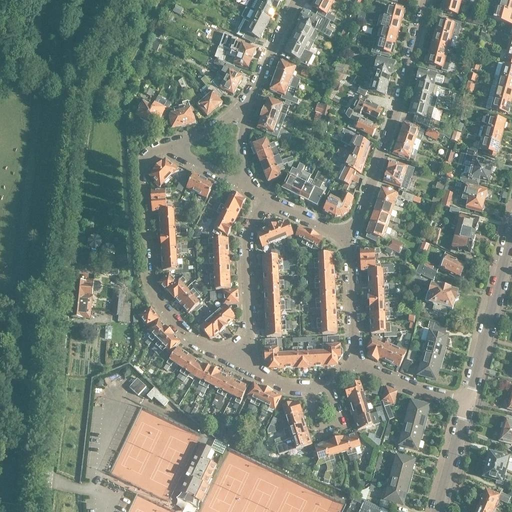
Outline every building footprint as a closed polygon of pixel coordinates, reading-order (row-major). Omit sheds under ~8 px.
[(250,0),(247,7),(255,12),(270,19),(275,10),(276,10),(260,2),(255,0),(250,0)] [(256,0),(260,2),(276,10),(281,0),(280,0),(256,0)] [(333,5),(323,0),(316,0),(313,7),(324,13),(322,17),(327,19),(334,23),(336,18),(329,14),(333,5)] [(461,4),(446,0),(444,0),(442,10),(458,15),(457,15),(458,16),(461,4)] [(487,7),(511,13),(511,2),(502,0),(487,0),(485,7),(487,7)] [(388,6),(384,18),(401,22),(404,12),(388,7),(388,6)] [(244,18),(250,22),(265,29),(270,19),(255,12),(247,7),(242,17),(244,18)] [(484,18),(494,21),(511,25),(511,13),(487,7),(484,18)] [(367,14),(361,11),(357,22),(364,24),(367,14)] [(305,12),(299,22),(316,30),(316,31),(319,33),(330,38),(332,33),(322,29),(327,19),(322,17),(322,16),(320,20),(305,12)] [(475,16),(473,23),(483,26),(485,19),(475,16)] [(401,22),(384,18),(379,17),(376,27),(381,28),(398,33),(401,22)] [(243,38),(243,39),(251,43),(254,44),(257,38),(260,39),(265,29),(250,22),(244,19),(236,35),(243,38)] [(439,21),(436,32),(452,36),(455,26),(453,25),(454,21),(448,20),(447,23),(439,21)] [(295,32),(314,42),(319,33),(316,31),(316,30),(299,22),(300,23),(295,32)] [(398,33),(381,28),(379,39),(395,44),(398,33)] [(295,32),(290,42),(313,54),(315,50),(311,48),(314,42),(295,32)] [(436,32),(433,43),(450,47),(454,48),(457,38),(452,36),(436,32)] [(503,35),(502,39),(503,41),(505,41),(507,40),(510,41),(508,48),(511,48),(511,37),(505,35),(503,35)] [(221,42),(219,47),(232,52),(232,53),(243,57),(243,55),(249,57),(248,58),(252,59),(253,56),(255,55),(256,52),(255,50),(256,49),(249,47),(251,43),(238,37),(234,47),(221,42)] [(392,54),(395,44),(379,39),(375,38),(371,53),(389,58),(390,54),(392,54)] [(161,42),(154,39),(149,48),(157,52),(161,42)] [(285,52),(300,60),(299,62),(308,66),(314,54),(313,54),(290,42),(285,52)] [(433,43),(430,53),(447,58),(450,47),(433,43)] [(505,60),(506,60),(506,59),(507,59),(506,63),(511,64),(511,48),(508,48),(497,45),(496,49),(507,52),(505,60)] [(215,58),(217,59),(224,63),(227,55),(236,58),(234,64),(248,69),(248,68),(250,68),(251,65),(250,63),(252,59),(248,58),(249,57),(243,55),(243,57),(232,53),(232,52),(219,47),(215,58)] [(449,58),(447,58),(430,53),(427,64),(443,68),(443,69),(443,70),(442,70),(442,71),(448,73),(451,59),(449,58)] [(217,74),(226,81),(238,87),(242,78),(231,72),(226,69),(228,66),(217,59),(215,58),(213,61),(215,62),(214,64),(220,67),(219,70),(217,74)] [(377,59),(374,70),(391,75),(391,74),(392,75),(395,63),(377,59)] [(282,61),(278,71),(292,77),(296,67),(282,61)] [(492,75),(495,76),(500,77),(511,80),(511,68),(504,67),(504,66),(505,64),(499,62),(498,65),(496,70),(494,70),(492,75)] [(338,64),(336,71),(344,73),(346,66),(338,64)] [(307,76),(310,71),(303,68),(300,73),(307,76)] [(367,80),(371,81),(388,86),(391,75),(374,70),(370,69),(367,80)] [(417,82),(434,87),(436,82),(443,84),(445,78),(435,75),(436,71),(427,69),(426,73),(420,71),(417,82)] [(278,71),(274,81),(289,87),(290,82),(296,84),(295,86),(303,89),(306,82),(292,77),(278,71)] [(217,74),(214,80),(208,74),(205,77),(210,83),(216,90),(222,95),(223,94),(227,96),(228,94),(233,96),(238,87),(226,81),(221,77),(217,74)] [(492,87),(497,88),(511,92),(511,80),(500,77),(495,76),(492,87)] [(200,92),(206,100),(215,110),(222,103),(219,99),(221,97),(220,96),(221,94),(216,90),(210,83),(205,77),(201,80),(206,87),(200,92)] [(289,87),(274,81),(271,91),(285,96),(283,100),(297,105),(299,100),(293,98),(292,99),(290,98),(292,94),(287,92),(289,87)] [(368,92),(369,92),(369,91),(385,96),(388,86),(371,81),(368,92)] [(417,82),(415,92),(432,97),(439,99),(442,89),(435,86),(434,87),(417,82)] [(148,87),(144,93),(151,97),(155,91),(148,87)] [(360,87),(357,93),(365,97),(368,91),(360,87)] [(489,97),(494,99),(511,103),(511,98),(511,92),(497,88),(492,87),(489,97)] [(415,92),(412,102),(429,108),(432,97),(415,92)] [(491,111),(492,111),(492,110),(508,114),(511,103),(494,99),(489,97),(486,108),(491,109),(491,111)] [(198,98),(196,100),(198,106),(207,117),(215,110),(206,100),(202,103),(198,98)] [(354,99),(349,109),(358,114),(360,111),(378,120),(381,114),(383,110),(358,98),(357,101),(354,99)] [(145,99),(143,102),(136,116),(141,118),(141,120),(144,121),(145,121),(146,121),(153,107),(149,105),(150,102),(145,99)] [(265,108),(285,116),(286,116),(288,111),(290,107),(291,103),(285,101),(283,105),(269,99),(266,108),(265,108)] [(153,107),(146,121),(147,121),(148,123),(151,125),(152,124),(157,126),(164,111),(167,113),(169,109),(171,104),(162,100),(157,109),(153,107)] [(429,108),(412,102),(409,114),(415,116),(412,122),(423,126),(428,128),(431,130),(437,110),(429,108)] [(458,110),(459,104),(454,103),(451,102),(450,108),(458,110)] [(185,106),(179,107),(184,126),(196,123),(194,116),(193,116),(192,113),(197,111),(193,103),(185,105),(185,106)] [(316,111),(323,114),(326,106),(319,104),(316,111)] [(332,108),(326,106),(323,114),(322,117),(327,120),(332,108)] [(174,113),(171,114),(170,118),(171,122),(169,122),(171,129),(184,126),(179,107),(173,109),(174,113)] [(261,119),(276,124),(281,126),(285,116),(265,108),(261,119)] [(355,132),(356,129),(372,137),(377,127),(361,119),(363,116),(358,114),(347,109),(344,114),(348,118),(354,122),(352,126),(348,124),(346,128),(355,132)] [(320,122),(322,117),(323,114),(317,112),(314,120),(320,122)] [(503,133),(506,122),(486,117),(484,124),(487,125),(486,128),(503,133)] [(276,124),(261,119),(262,119),(259,128),(267,131),(266,134),(278,138),(277,139),(289,144),(292,135),(280,131),(275,129),(276,124)] [(456,122),(454,130),(462,132),(464,124),(456,122)] [(425,132),(404,124),(401,134),(422,141),(421,141),(425,132)] [(478,138),(480,138),(500,144),(503,133),(486,128),(481,127),(478,138)] [(434,131),(428,128),(426,134),(437,139),(438,138),(441,140),(443,136),(443,135),(434,131)] [(444,131),(443,135),(443,136),(450,139),(452,133),(444,131)] [(461,134),(454,132),(451,140),(459,142),(461,134)] [(401,134),(397,145),(418,152),(422,141),(401,134)] [(500,144),(480,138),(478,138),(467,135),(466,139),(479,142),(478,149),(480,150),(480,151),(483,152),(483,153),(489,155),(488,157),(492,158),(492,157),(496,158),(500,144)] [(368,155),(371,145),(355,137),(354,140),(351,139),(348,145),(352,147),(368,155)] [(267,139),(253,145),(257,154),(276,147),(285,143),(277,139),(274,143),(269,145),(267,139)] [(397,145),(393,154),(400,156),(399,157),(403,159),(404,158),(414,162),(416,157),(418,152),(397,145)] [(279,156),(278,151),(276,147),(257,154),(261,163),(274,158),(279,156)] [(364,165),(368,155),(352,147),(349,153),(340,148),(338,152),(354,160),(354,159),(359,161),(359,163),(364,165)] [(490,173),(492,165),(484,163),(484,161),(473,158),(474,152),(470,150),(468,149),(466,155),(465,161),(464,167),(465,167),(471,169),(471,168),(490,173)] [(332,153),(336,155),(346,160),(343,165),(344,166),(344,167),(356,172),(361,174),(364,165),(359,163),(359,161),(354,159),(354,160),(338,152),(334,150),(332,153)] [(453,158),(454,153),(448,151),(445,162),(451,164),(451,163),(453,158)] [(329,163),(340,169),(335,180),(339,181),(345,184),(349,186),(352,180),(354,176),(356,172),(344,167),(344,166),(343,165),(326,157),(325,161),(329,163)] [(283,165),(280,158),(275,160),(274,158),(261,163),(265,173),(283,165)] [(162,161),(157,167),(169,178),(178,169),(173,163),(171,165),(166,159),(163,162),(162,161)] [(413,170),(390,162),(387,172),(410,180),(413,170)] [(289,175),(282,190),(291,194),(304,166),(300,164),(297,170),(293,168),(289,175)] [(280,172),(285,170),(283,165),(265,173),(268,182),(282,177),(280,172)] [(304,166),(291,194),(300,198),(307,184),(302,182),(309,169),(304,166)] [(153,173),(150,176),(155,181),(154,182),(159,187),(169,178),(157,167),(152,172),(153,173)] [(471,169),(465,167),(463,173),(461,174),(459,180),(478,185),(479,182),(480,180),(488,182),(490,173),(471,168),(471,169)] [(438,175),(448,178),(449,173),(440,169),(438,175)] [(322,174),(318,172),(313,183),(309,180),(307,184),(300,198),(308,203),(322,174)] [(387,172),(383,182),(407,190),(410,180),(387,172)] [(194,174),(186,189),(196,194),(204,179),(194,174)] [(322,186),(327,176),(322,174),(308,203),(317,207),(327,189),(322,186)] [(204,179),(196,194),(207,199),(214,184),(204,179)] [(178,184),(184,188),(186,183),(180,180),(178,184)] [(436,189),(444,191),(444,190),(446,186),(446,185),(438,182),(436,189)] [(175,189),(181,193),(184,188),(178,184),(175,189)] [(341,194),(344,196),(345,194),(347,191),(349,186),(345,184),(341,194)] [(485,202),(486,198),(488,197),(488,195),(487,193),(488,189),(475,186),(475,187),(472,186),(471,188),(468,187),(467,192),(464,192),(463,197),(475,200),(475,199),(485,202)] [(166,191),(151,191),(152,202),(166,201),(166,195),(171,195),(171,190),(165,190),(166,191)] [(415,196),(403,193),(402,197),(382,190),(380,195),(379,195),(378,198),(379,200),(378,201),(394,206),(397,199),(401,201),(401,200),(412,204),(413,202),(415,196)] [(230,198),(227,202),(241,209),(246,200),(228,191),(226,195),(230,198)] [(341,202),(335,216),(336,216),(341,217),(343,216),(347,214),(348,212),(354,195),(347,191),(345,194),(344,196),(341,202)] [(445,191),(441,205),(449,207),(453,193),(452,193),(450,192),(445,191)] [(421,199),(415,196),(413,202),(419,205),(421,199)] [(433,203),(440,205),(442,198),(434,196),(433,203)] [(341,202),(331,197),(324,210),(335,216),(341,202)] [(485,207),(484,206),(485,202),(475,199),(475,200),(463,197),(462,201),(464,201),(463,207),(482,212),(482,211),(484,210),(485,207)] [(166,201),(152,202),(153,212),(159,212),(159,211),(172,210),(171,206),(166,206),(166,201)] [(377,206),(375,206),(374,209),(375,211),(375,212),(391,217),(393,210),(402,213),(408,214),(409,211),(404,210),(394,206),(378,201),(377,206)] [(213,206),(219,209),(237,218),(241,210),(241,209),(227,202),(225,207),(221,205),(221,206),(215,203),(213,206)] [(440,206),(433,203),(429,215),(436,218),(440,206)] [(211,210),(217,213),(221,216),(219,220),(232,227),(233,227),(237,218),(219,209),(213,206),(211,210)] [(159,211),(159,212),(160,221),(175,220),(175,215),(179,215),(179,209),(174,210),(172,210),(159,211)] [(371,221),(371,222),(387,228),(389,221),(398,224),(400,221),(391,217),(375,212),(372,217),(371,220),(371,221)] [(460,214),(457,227),(476,232),(476,231),(477,230),(478,227),(478,225),(479,220),(474,218),(461,214),(460,214)] [(175,220),(160,221),(161,231),(180,230),(186,229),(186,225),(180,225),(175,225),(175,220)] [(214,229),(215,230),(222,234),(222,233),(228,236),(232,227),(219,220),(214,229)] [(282,222),(277,224),(284,240),(294,235),(288,221),(284,223),(282,222)] [(371,223),(369,226),(369,227),(369,229),(368,229),(367,233),(367,234),(366,238),(377,243),(379,238),(390,242),(392,239),(392,238),(388,237),(388,235),(390,236),(392,230),(387,228),(371,222),(371,223)] [(277,224),(267,228),(273,244),(284,240),(277,224)] [(300,227),(295,237),(303,241),(301,244),(307,247),(313,233),(306,230),(300,227)] [(457,227),(454,238),(473,243),(473,242),(474,241),(475,238),(474,236),(476,232),(457,227)] [(257,234),(262,248),(263,248),(273,244),(267,228),(266,228),(266,229),(261,231),(261,232),(257,234)] [(180,230),(161,231),(161,241),(176,240),(176,235),(180,235),(180,234),(186,234),(186,229),(180,230)] [(313,233),(307,247),(306,248),(306,252),(311,252),(311,249),(312,249),(313,246),(321,250),(326,240),(320,237),(321,237),(313,233)] [(451,251),(452,251),(465,254),(470,255),(472,249),(473,248),(474,245),(473,244),(473,243),(454,238),(451,251)] [(214,240),(208,240),(202,240),(203,245),(209,244),(209,245),(214,245),(214,250),(229,249),(228,239),(214,240)] [(390,242),(387,248),(393,251),(400,254),(405,257),(409,250),(403,247),(404,245),(392,239),(390,242)] [(176,240),(161,241),(162,251),(181,250),(187,249),(187,246),(181,246),(181,245),(176,246),(176,240)] [(181,250),(162,251),(162,261),(182,260),(181,254),(187,254),(187,249),(181,250)] [(209,256),(203,257),(203,260),(209,260),(229,259),(229,249),(214,250),(214,255),(209,256)] [(380,250),(360,250),(361,261),(375,260),(375,255),(380,255),(380,250)] [(314,260),(314,261),(308,261),(308,265),(314,265),(334,264),(333,253),(318,254),(318,260),(314,260)] [(444,255),(438,267),(437,268),(439,269),(441,270),(462,280),(468,267),(444,255)] [(263,257),(263,267),(289,266),(289,262),(283,262),(278,262),(278,256),(271,256),(263,257)] [(229,259),(209,260),(203,260),(204,265),(210,264),(210,265),(215,265),(215,270),(230,269),(229,259)] [(189,270),(188,266),(182,266),(182,260),(162,261),(163,272),(170,271),(176,271),(189,270)] [(375,260),(361,261),(361,271),(368,271),(369,270),(394,269),(394,265),(387,266),(376,266),(375,260)] [(438,267),(435,266),(435,265),(427,261),(424,266),(437,272),(439,269),(437,268),(438,267)] [(334,264),(314,265),(308,265),(309,269),(314,269),(319,269),(319,274),(334,274),(334,264)] [(424,266),(420,264),(415,273),(420,276),(421,275),(433,281),(437,272),(424,266)] [(289,266),(263,267),(264,277),(279,276),(279,271),(283,271),(283,270),(289,270),(289,266)] [(104,275),(120,277),(121,270),(105,267),(104,275)] [(210,276),(204,277),(204,280),(210,280),(230,279),(230,269),(215,270),(215,276),(210,276)] [(369,270),(368,271),(369,281),(384,280),(383,275),(388,274),(394,274),(394,269),(369,270)] [(315,280),(315,281),(309,281),(309,285),(315,285),(335,284),(334,274),(319,274),(319,280),(315,280)] [(160,284),(168,293),(168,292),(178,284),(170,275),(160,284)] [(279,276),(264,277),(264,287),(290,286),(290,282),(284,282),(279,282),(279,276)] [(423,280),(415,277),(412,284),(420,288),(423,280)] [(178,284),(168,292),(169,292),(175,299),(187,289),(183,285),(186,282),(183,278),(180,281),(180,282),(178,284)] [(230,279),(210,280),(204,280),(205,285),(211,285),(211,290),(216,290),(231,290),(230,279)] [(73,306),(92,308),(93,297),(85,297),(85,294),(94,295),(94,291),(98,291),(100,289),(101,284),(99,282),(96,282),(96,281),(88,280),(88,282),(76,280),(73,306)] [(384,280),(369,281),(369,291),(395,289),(394,285),(388,286),(388,285),(384,285),(384,280)] [(432,284),(429,293),(428,293),(425,302),(429,303),(429,304),(434,306),(433,310),(440,312),(446,314),(448,308),(453,309),(455,301),(456,301),(459,300),(460,296),(458,293),(450,291),(451,287),(438,283),(436,287),(433,286),(433,285),(432,284)] [(335,284),(315,285),(309,285),(309,289),(315,289),(315,290),(320,289),(320,294),(335,294),(335,284)] [(187,289),(175,299),(175,300),(175,299),(182,307),(197,294),(201,289),(198,286),(194,290),(193,290),(190,293),(187,289)] [(290,286),(264,287),(265,297),(280,296),(280,291),(284,291),(284,290),(290,290),(290,286)] [(197,294),(182,307),(189,314),(200,304),(196,300),(200,297),(199,296),(204,293),(201,289),(197,294)] [(395,289),(369,291),(370,301),(370,304),(385,303),(385,300),(384,295),(389,294),(395,294),(395,289)] [(115,291),(113,307),(123,308),(124,303),(125,292),(115,291)] [(237,292),(224,292),(225,304),(238,303),(237,292)] [(316,300),(316,301),(310,301),(310,305),(316,305),(336,304),(335,294),(320,294),(320,300),(316,300)] [(280,296),(265,297),(265,307),(285,306),(291,306),(291,302),(285,302),(280,302),(280,296)] [(123,308),(113,307),(112,316),(119,316),(118,322),(129,323),(131,304),(124,303),(123,308)] [(385,303),(370,304),(370,314),(396,313),(395,308),(390,308),(385,308),(385,303)] [(336,304),(316,305),(310,305),(310,309),(316,309),(321,309),(321,315),(336,314),(336,304)] [(92,308),(73,306),(72,317),(91,319),(92,308)] [(226,306),(217,313),(228,326),(228,325),(232,322),(232,320),(236,317),(226,306)] [(285,306),(265,307),(266,317),(281,316),(281,311),(285,311),(285,310),(291,310),(291,306),(285,306)] [(197,307),(189,314),(191,317),(193,315),(193,316),(200,310),(197,307)] [(151,309),(140,317),(147,326),(150,325),(152,327),(157,322),(156,320),(158,319),(151,309)] [(217,313),(209,320),(220,333),(228,326),(217,313)] [(396,313),(370,314),(371,324),(386,323),(386,318),(390,318),(390,317),(396,317),(396,313)] [(317,320),(317,321),(311,321),(311,325),(317,325),(337,324),(336,314),(321,315),(321,320),(317,320)] [(281,316),(266,317),(266,327),(292,326),(296,326),(296,322),(292,322),(286,322),(281,322),(281,316)] [(209,320),(200,328),(210,339),(213,336),(215,336),(219,333),(220,333),(209,320)] [(159,321),(148,331),(152,335),(149,338),(149,339),(145,343),(148,346),(152,342),(156,339),(166,328),(159,321)] [(446,331),(448,325),(434,321),(434,324),(433,328),(446,331)] [(386,323),(371,324),(371,334),(384,334),(386,334),(391,333),(397,333),(396,329),(391,329),(391,328),(386,329),(386,323)] [(337,324),(317,325),(311,325),(311,329),(317,329),(322,329),(322,335),(337,334),(337,324)] [(292,326),(266,327),(267,338),(282,337),(282,331),(286,331),(286,330),(292,330),(292,326)] [(159,342),(156,346),(152,350),(155,353),(159,349),(173,335),(166,328),(156,339),(159,342)] [(422,341),(427,342),(445,347),(446,345),(449,346),(450,340),(447,340),(448,336),(425,330),(422,341)] [(173,335),(159,349),(155,353),(153,357),(155,359),(158,356),(162,352),(166,349),(170,353),(178,344),(180,342),(173,336),(174,335),(173,335)] [(323,352),(318,352),(319,367),(329,367),(328,346),(327,337),(322,337),(323,352)] [(327,337),(328,346),(329,367),(329,366),(330,366),(330,367),(335,367),(336,366),(337,366),(338,363),(338,358),(341,358),(341,357),(342,354),(342,349),(340,347),(339,347),(339,337),(327,337)] [(283,354),(282,349),(281,339),(277,340),(278,349),(279,369),(289,369),(288,354),(283,354)] [(266,340),(266,349),(266,350),(265,350),(263,352),(264,357),(265,360),(268,360),(269,366),(269,367),(270,369),(271,369),(272,369),(277,369),(278,369),(279,369),(278,349),(277,340),(266,340)] [(373,341),(371,344),(368,350),(374,352),(371,359),(378,362),(379,358),(385,348),(384,347),(386,343),(384,346),(373,341)] [(427,342),(424,353),(442,358),(444,359),(446,350),(445,350),(445,347),(427,342)] [(385,348),(379,358),(390,363),(397,348),(386,343),(384,347),(385,348)] [(399,344),(390,363),(400,368),(408,349),(399,344)] [(170,360),(167,364),(164,369),(167,371),(171,367),(173,363),(178,366),(186,353),(178,348),(170,361),(170,360)] [(302,348),(298,349),(299,369),(309,368),(308,353),(302,353),(302,348)] [(308,348),(308,353),(309,368),(319,367),(318,352),(312,353),(312,348),(308,348)] [(298,349),(293,349),(293,354),(288,354),(289,369),(299,369),(298,349)] [(410,350),(407,360),(415,363),(417,352),(410,350)] [(186,353),(178,366),(182,369),(180,373),(177,378),(180,380),(183,375),(194,359),(186,353)] [(424,353),(421,364),(439,369),(440,366),(441,367),(444,359),(442,358),(424,353)] [(194,359),(183,375),(180,380),(180,381),(179,383),(182,385),(184,383),(187,378),(188,378),(190,374),(195,378),(203,365),(201,364),(194,359)] [(412,363),(406,360),(402,369),(408,371),(412,363)] [(421,364),(418,376),(436,381),(439,369),(421,364)] [(203,365),(195,378),(201,381),(199,385),(196,390),(200,392),(203,387),(212,369),(203,365)] [(122,374),(124,377),(127,378),(130,376),(131,372),(129,369),(125,369),(123,371),(122,374)] [(212,369),(203,387),(200,392),(199,396),(203,398),(207,389),(210,385),(214,387),(221,374),(212,369)] [(221,374),(214,387),(219,390),(217,394),(215,399),(219,401),(221,396),(230,378),(221,374)] [(230,378),(221,396),(219,401),(222,403),(225,398),(227,394),(232,396),(239,383),(230,378)] [(103,381),(100,379),(97,379),(95,382),(96,386),(98,388),(102,387),(104,384),(103,381)] [(137,379),(129,388),(138,396),(146,387),(137,379)] [(345,387),(348,399),(364,394),(360,382),(351,385),(351,386),(345,387)] [(239,383),(232,396),(237,399),(235,403),(236,403),(233,409),(237,411),(242,401),(241,401),(248,387),(239,383)] [(254,384),(247,397),(252,399),(250,404),(251,404),(248,409),(247,412),(251,413),(252,411),(255,406),(264,388),(263,388),(254,384)] [(380,387),(374,386),(372,394),(378,395),(380,387)] [(380,395),(382,400),(384,407),(389,406),(392,405),(394,406),(398,392),(385,387),(385,388),(383,386),(380,395)] [(169,402),(154,388),(146,397),(151,401),(153,398),(164,407),(169,402)] [(264,388),(255,406),(252,411),(256,413),(258,407),(259,408),(261,404),(265,406),(266,406),(272,392),(264,388)] [(265,406),(263,410),(260,415),(265,417),(267,412),(268,412),(270,408),(275,410),(281,397),(272,393),(273,392),(272,392),(266,406),(265,406)] [(364,394),(348,399),(351,410),(367,405),(364,394)] [(411,401),(408,412),(427,417),(430,406),(411,401)] [(292,404),(282,406),(286,418),(302,413),(299,402),(292,404)] [(195,404),(189,416),(194,418),(200,406),(195,404)] [(367,405),(351,410),(354,420),(370,415),(367,405)] [(189,415),(192,410),(186,406),(183,411),(189,415)] [(425,429),(427,420),(426,420),(427,417),(408,412),(405,423),(425,429)] [(302,413),(286,418),(289,429),(305,424),(302,413)] [(370,415),(354,420),(358,431),(356,434),(363,433),(362,430),(374,426),(370,415)] [(511,421),(506,420),(503,430),(511,432),(511,421)] [(422,437),(425,429),(405,423),(402,435),(421,440),(421,437),(422,437)] [(309,434),(305,424),(289,429),(283,431),(286,442),(293,439),(309,434)] [(276,433),(274,427),(270,425),(267,431),(267,436),(276,433)] [(511,432),(503,430),(500,441),(511,444),(511,432)] [(312,445),(309,434),(293,439),(296,450),(298,456),(299,456),(304,454),(303,448),(310,446),(312,445)] [(356,434),(346,437),(351,451),(354,461),(358,460),(356,454),(357,454),(356,449),(361,448),(356,434)] [(402,435),(399,446),(398,451),(405,453),(406,448),(417,451),(421,440),(402,435)] [(346,437),(335,440),(340,454),(347,452),(347,454),(348,456),(350,462),(354,461),(351,451),(346,437)] [(335,440),(325,443),(332,468),(333,470),(336,469),(335,467),(336,467),(334,461),(335,461),(333,456),(340,454),(335,440)] [(325,443),(315,446),(319,461),(324,459),(326,463),(328,469),(332,468),(325,443)] [(192,469),(189,476),(191,477),(190,477),(208,485),(217,466),(210,462),(214,454),(210,452),(212,450),(201,444),(196,455),(190,468),(192,469)] [(487,464),(487,465),(506,470),(510,457),(506,456),(507,451),(495,448),(494,454),(490,453),(489,458),(487,459),(486,463),(487,464)] [(415,461),(397,456),(394,467),(412,472),(415,461)] [(485,468),(484,471),(485,473),(484,477),(503,482),(506,470),(487,465),(486,467),(485,468)] [(411,484),(412,474),(411,474),(412,472),(394,467),(391,478),(411,484)] [(187,478),(180,492),(202,502),(209,486),(208,485),(190,477),(189,479),(187,478)] [(407,492),(408,492),(411,484),(391,478),(388,490),(406,494),(407,492)] [(403,506),(406,494),(388,490),(385,501),(403,506)] [(499,496),(486,491),(484,495),(482,495),(480,496),(480,499),(482,501),(496,508),(499,501),(508,505),(511,497),(501,493),(499,496)] [(380,511),(382,509),(355,497),(353,501),(363,505),(359,511),(380,511)] [(493,511),(496,508),(482,501),(479,508),(480,509),(478,511),(493,511)]
